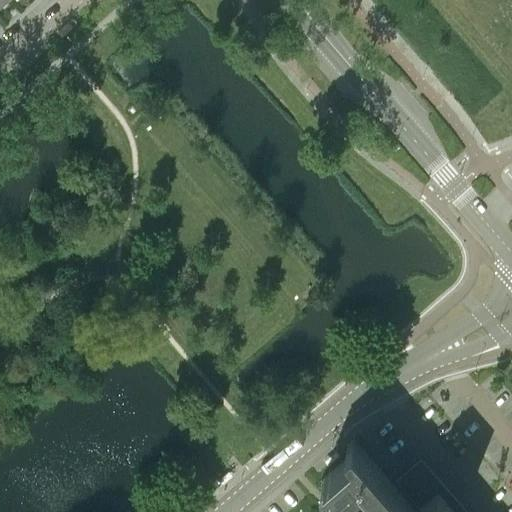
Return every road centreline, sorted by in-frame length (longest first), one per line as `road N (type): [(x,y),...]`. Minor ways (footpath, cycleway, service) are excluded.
road 1 (tertiary): [(511,254),(298,0)]
road 2 (residential): [(220,511),(369,385),(434,347)]
